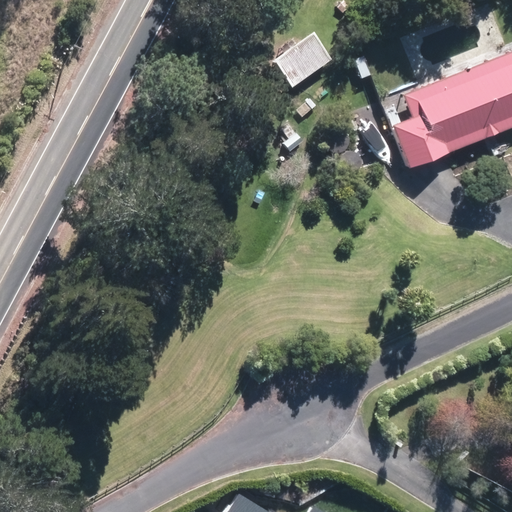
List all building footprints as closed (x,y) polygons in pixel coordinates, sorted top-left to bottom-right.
[(323,53),(301,21),(261,50),(284,82),(323,53)] [(365,70),(359,52),(349,55),(356,74),(365,70)] [(436,136),(511,106),(511,54),(408,95),(413,107),(383,119),(400,162),(440,146),(436,136)] [(317,115),(301,126),(307,135),(323,124),(317,115)] [(283,192),(274,197),(283,213),(295,206),(292,202),(289,202),(283,192)] [(273,225),(267,229),(274,239),(280,235),(273,225)]
